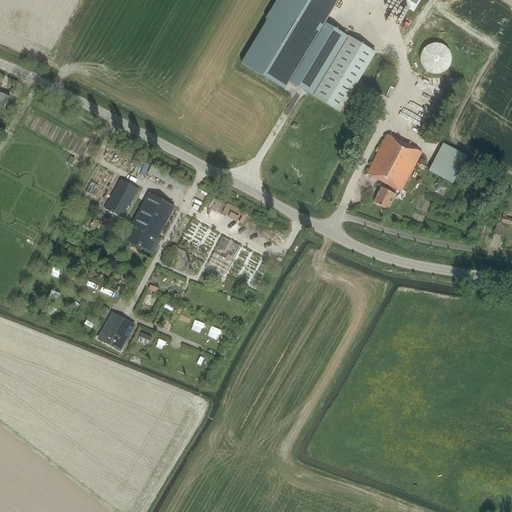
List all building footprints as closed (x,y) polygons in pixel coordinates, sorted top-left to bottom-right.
[(349,37),(313,96),(340,112),(375,53),(349,37)] [(437,43),(436,43),(434,43),(432,44),(430,44),(428,45),(426,46),(425,47),(424,48),(423,50),(422,51),(421,52),(421,54),(420,56),(420,57),(420,58),(420,59),(420,60),(420,61),(420,62),(421,63),(421,64),(421,65),(422,66),(423,68),(424,69),(424,70),(426,71),(427,72),(429,73),(431,74),(432,74),(433,74),(434,74),(436,74),(437,74),(439,74),(440,74),(442,73),(444,72),(446,71),(446,70),(447,69),(448,68),(449,66),(450,64),(451,63),(451,62),(451,60),(451,59),(451,58),(451,57),(451,56),(451,54),(450,53),(450,52),(449,51),(448,50),(447,48),(446,47),(445,46),(443,45),(442,45),(441,44),(440,44),(438,43),(437,43)] [(10,95),(0,90),(0,104),(5,107),(10,95)] [(395,194),(397,190),(401,192),(422,152),(387,134),(367,174),(385,184),(383,188),(382,187),(374,203),(388,210),(395,194)] [(449,182),(452,174),(456,168),(461,170),(468,157),(444,144),(433,164),(430,172),(449,182)] [(101,202),(112,175),(96,168),(84,195),(101,202)] [(138,189),(120,179),(105,208),(122,217),(138,189)] [(125,239),(152,254),(156,246),(154,244),(174,207),(150,193),(125,239)] [(494,234),(507,237),(510,224),(511,224),(511,218),(503,216),(501,222),(497,221),(494,234)] [(101,222),(94,219),(92,225),(99,228),(101,222)] [(192,260),(194,254),(173,246),(171,252),(192,260)] [(121,352),(136,325),(113,312),(98,339),(121,352)]
